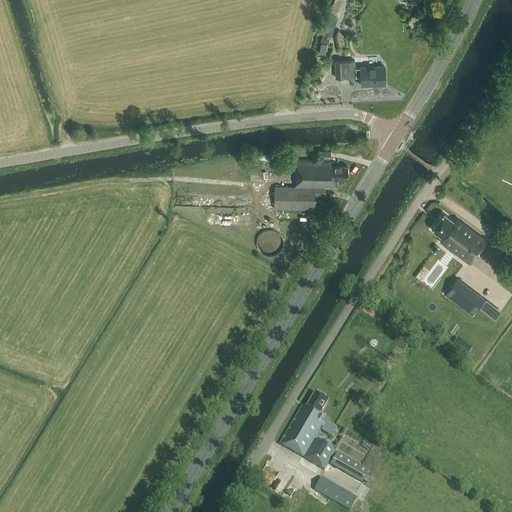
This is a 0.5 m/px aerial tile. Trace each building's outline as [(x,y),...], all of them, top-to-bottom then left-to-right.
[(335,0),(333,9),(342,11),(344,0),(335,0)] [(336,16),(329,13),(322,35),(328,38),(336,16)] [(359,77),(360,86),(385,85),(384,66),(360,67),(360,68),(354,68),(354,61),(334,61),(335,78),(353,77),(359,77)] [(319,150),(319,159),(330,159),(330,151),(319,150)] [(248,156),(249,177),(274,176),(273,155),(248,156)] [(347,180),(347,166),(330,166),(330,161),(295,160),(294,187),(274,187),(273,208),(314,209),(314,195),(324,195),(325,188),(336,188),(336,180),(347,180)] [(456,219),(454,222),(443,213),(431,229),(442,238),(440,241),(450,248),(451,245),(458,250),(456,253),(470,263),(486,241),(456,219)] [(435,244),(431,249),(435,253),(439,248),(435,244)] [(483,298),(457,278),(445,294),(447,292),(473,311),(471,314),(472,314),(483,298)] [(315,393),(311,399),(305,410),(302,408),(280,445),(324,471),(335,452),(316,440),(323,428),(330,432),(332,428),(322,423),(325,418),(321,415),(329,401),(315,393)] [(368,471),(337,453),(330,465),(361,483),(368,471)] [(321,478),(314,490),(350,511),(357,498),(321,478)]
